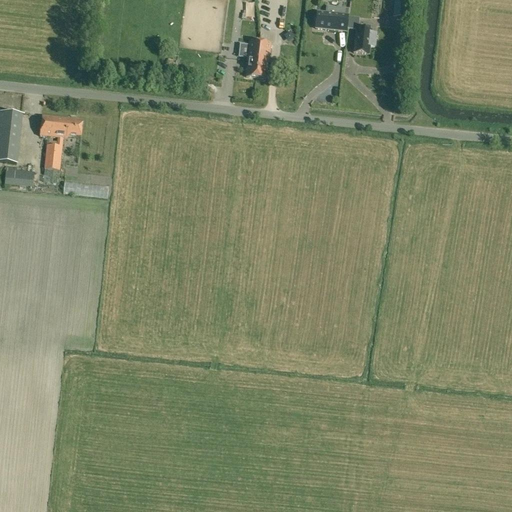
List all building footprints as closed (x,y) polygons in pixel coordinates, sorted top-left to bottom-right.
[(395,0),(394,18),(406,19),(407,0),(395,0)] [(348,30),(349,18),(348,18),(349,9),(327,6),(326,14),(317,13),(315,29),(338,32),(338,29),(348,30)] [(349,18),(348,30),(356,31),(353,54),(369,55),(369,48),(374,48),(375,40),(370,40),(371,32),(370,32),(370,27),(358,26),(359,19),(349,18)] [(256,79),(260,44),(249,43),(246,61),(247,61),(245,78),(255,79),(256,79)] [(271,45),(260,44),(256,79),(265,80),(267,64),(268,64),(271,45)] [(0,163),(16,165),(22,115),(0,112),(0,163)] [(40,137),(57,139),(63,140),(67,140),(68,137),(81,139),(82,122),(42,117),(40,137)] [(63,140),(57,139),(56,147),(46,146),(44,170),(59,172),(62,148),(63,140)] [(34,173),(16,172),(16,168),(6,167),(6,171),(4,185),(32,187),(34,173)] [(64,180),(63,195),(107,200),(108,185),(64,180)]
